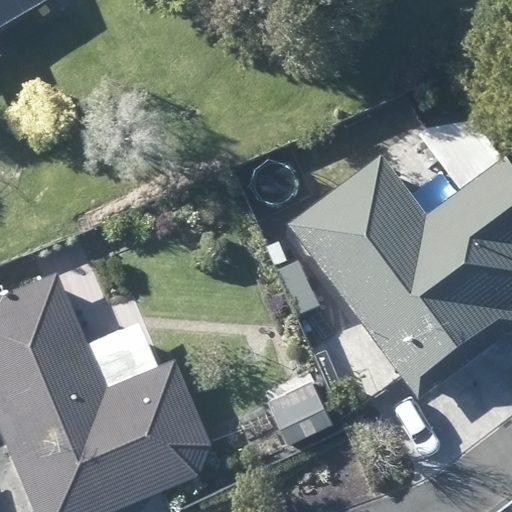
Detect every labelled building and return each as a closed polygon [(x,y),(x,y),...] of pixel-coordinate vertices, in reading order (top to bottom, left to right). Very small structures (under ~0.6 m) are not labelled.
[(0,0),(0,21),(10,16),(1,0),(0,0)] [(413,403),(507,331),(511,327),(511,318),(510,316),(511,314),(511,180),(469,123),(460,129),(423,133),(418,125),(281,229),(350,321),(413,403)] [(93,235),(69,245),(75,258),(98,247),(93,235)] [(262,251),(271,269),(284,262),(275,244),(262,251)] [(293,317),(304,313),(316,307),(310,294),(307,295),(301,282),(306,280),(299,262),(275,272),(293,317)] [(92,393),(46,284),(43,278),(0,296),(0,467),(18,511),(108,511),(142,498),(184,479),(196,448),(161,365),(92,393)] [(338,425),(311,386),(275,412),(303,451),(338,425)]
